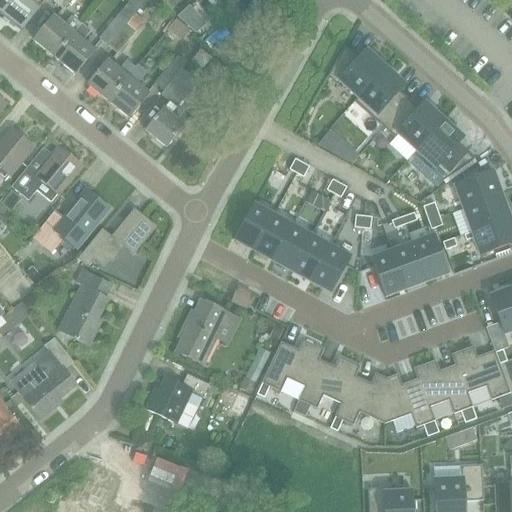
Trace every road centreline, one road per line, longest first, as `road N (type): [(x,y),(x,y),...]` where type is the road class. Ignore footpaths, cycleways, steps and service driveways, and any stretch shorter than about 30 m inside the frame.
road 1 (residential): [(186,238),(342,322),(362,323),(511,264)]
road 2 (residential): [(0,494),(43,470),(90,417),(186,238)]
road 3 (residential): [(195,217),(0,57)]
road 4 (residential): [(511,153),(484,115),(357,0)]
road 5 (residential): [(255,127),(322,0)]
road 6 (residential): [(255,127),(371,191)]
